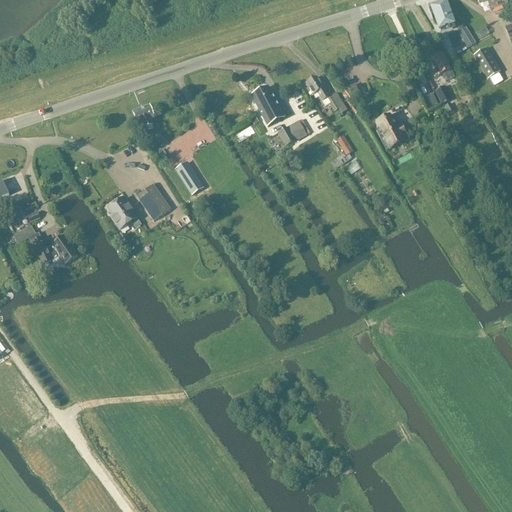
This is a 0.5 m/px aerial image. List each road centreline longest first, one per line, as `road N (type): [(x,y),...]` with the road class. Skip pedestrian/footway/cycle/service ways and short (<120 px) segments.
road 1 (tertiary): [(0,130),(404,0)]
road 2 (track): [(62,418),(81,406),(186,394),(370,324)]
